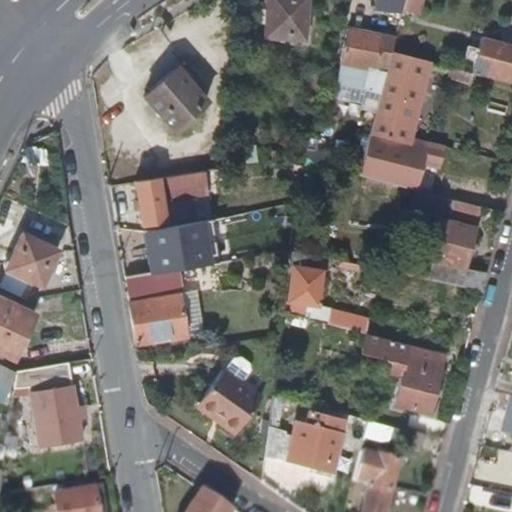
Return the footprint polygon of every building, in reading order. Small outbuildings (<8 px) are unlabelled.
[(267,0),(264,36),(304,40),(307,0),(267,0)] [(399,17),(403,0),(373,0),(371,11),(399,17)] [(421,15),(424,0),(403,0),(399,17),(392,43),(389,54),(401,57),(412,13),(421,15)] [(379,92),(389,54),(392,43),(346,31),(334,81),(379,92)] [(511,48),(481,40),(478,52),(466,49),(464,60),(476,63),(473,72),(511,82),(511,48)] [(424,63),(401,57),(389,54),(379,92),(357,176),(358,175),(414,190),(420,164),(437,168),(442,147),(408,137),(414,114),(411,113),(424,63)] [(209,99),(179,65),(146,95),(176,129),(179,126),(186,135),(214,111),(206,101),(209,99)] [(469,85),(472,75),(450,69),(447,80),(469,85)] [(262,143),(233,147),(232,165),(266,160),(262,143)] [(215,168),(202,170),(206,192),(219,190),(215,168)] [(202,170),(135,181),(140,224),(162,221),(161,210),(172,209),(172,204),(171,197),(206,192),(202,170)] [(477,222),(481,207),(419,191),(415,206),(477,222)] [(176,203),(172,204),(172,209),(161,210),(162,221),(179,218),(176,203)] [(482,279),(485,270),(466,266),(476,229),(438,219),(429,258),(432,259),(453,264),(449,283),(473,325),(480,290),(482,279)] [(55,247),(18,230),(1,267),(39,284),(55,247)] [(184,242),(120,253),(124,278),(173,270),(189,267),(184,242)] [(321,256),(288,249),(281,312),(365,333),(367,322),(316,309),(321,256)] [(397,259),(395,272),(449,283),(453,264),(432,259),(429,272),(413,269),(414,262),(397,259)] [(373,274),(374,267),(346,261),(344,267),(373,274)] [(124,278),(135,345),(182,337),(181,332),(177,295),(173,270),(124,278)] [(177,295),(181,332),(203,328),(197,291),(177,295)] [(0,295),(0,349),(14,356),(34,312),(0,295)] [(276,350),(278,333),(259,336),(261,347),(266,352),(276,350)] [(428,411),(438,374),(404,366),(409,345),(365,333),(359,355),(391,362),(387,376),(400,379),(395,402),(428,411)] [(438,374),(443,354),(409,345),(404,366),(438,374)] [(223,371),(221,369),(197,403),(220,421),(218,423),(233,435),(259,397),(241,384),(251,370),(249,363),(240,357),(231,359),(223,371)] [(14,371),(0,363),(0,381),(8,385),(14,371)] [(68,363),(15,371),(13,386),(70,378),(68,363)] [(81,439),(73,392),(31,398),(38,445),(81,439)] [(305,411),(302,424),(292,422),(286,442),(331,454),(339,421),(305,411)] [(269,412),(266,441),(280,443),(282,433),(277,433),(279,413),(269,412)] [(367,419),(360,417),(355,437),(362,439),(367,419)] [(380,438),(385,424),(367,419),(362,439),(362,440),(369,442),(371,435),(380,438)] [(419,450),(423,434),(393,426),(389,441),(419,450)] [(265,442),(263,462),(275,463),(277,444),(265,442)] [(360,448),(352,481),(364,485),(363,489),(367,491),(361,511),(382,511),(397,452),(375,445),(373,452),(360,448)] [(91,489),(90,480),(69,483),(70,491),(91,489)] [(94,511),(91,489),(70,491),(52,494),(54,511),(94,511)] [(229,511),(231,511),(200,489),(183,511),(229,511)]
